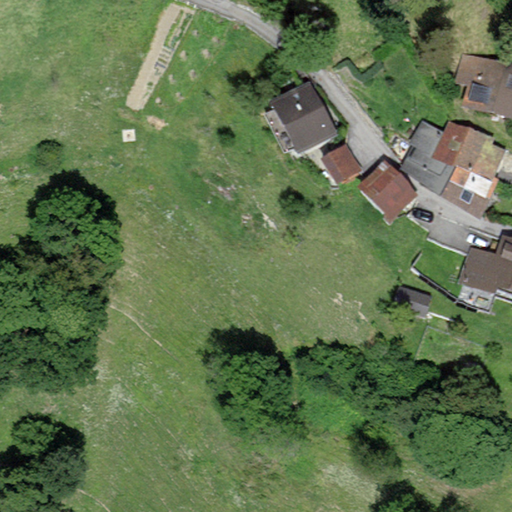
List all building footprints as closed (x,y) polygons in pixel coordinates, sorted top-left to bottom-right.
[(511,73),(476,63),(461,112),(511,126),(511,73)] [(310,89),(273,107),(297,158),(335,140),(310,89)] [(418,145),(403,169),(441,194),(456,166),(431,156),(443,134),(424,122),(412,143),(418,145)] [(490,146),(451,122),(443,134),(431,156),(456,166),(490,182),(506,156),(490,147),(490,146)] [(346,149),(320,167),(333,186),(359,168),(346,149)] [(384,162),(361,186),(392,217),(416,194),(384,162)] [(490,182),(456,166),(441,194),(480,216),(496,185),(490,182)] [(491,288),(511,296),(511,240),(504,237),(494,260),(467,249),(454,283),(488,296),(491,288)]
